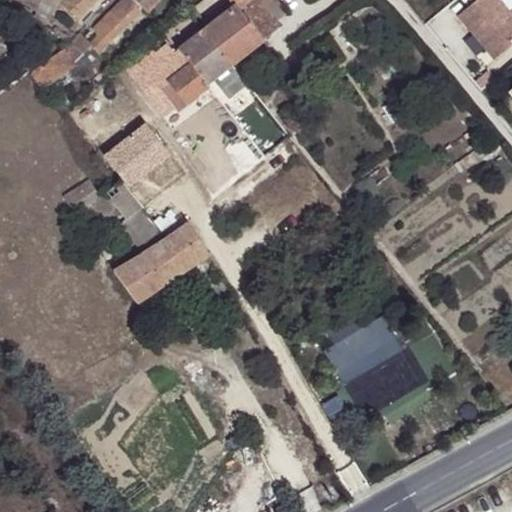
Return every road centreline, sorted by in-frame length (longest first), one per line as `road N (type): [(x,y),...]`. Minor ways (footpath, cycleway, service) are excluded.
road 1 (unknown): [(180,195),(341,511)]
road 2 (tertiary): [(511,445),(381,511)]
